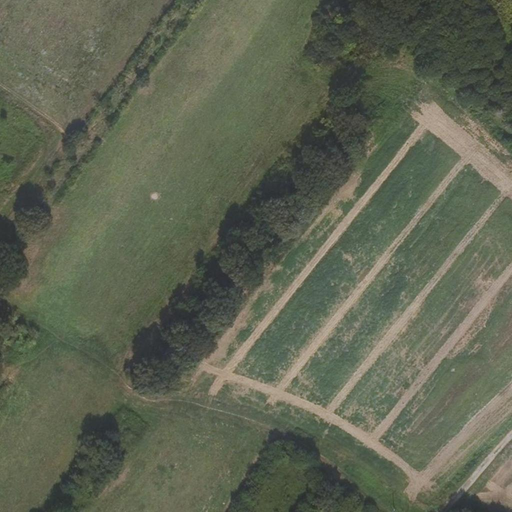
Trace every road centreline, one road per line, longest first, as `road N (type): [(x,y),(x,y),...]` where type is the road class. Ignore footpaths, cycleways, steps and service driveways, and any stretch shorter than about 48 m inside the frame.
road 1 (track): [(0,308),(142,394),(275,427),(385,511)]
road 2 (track): [(0,100),(48,136),(0,201)]
